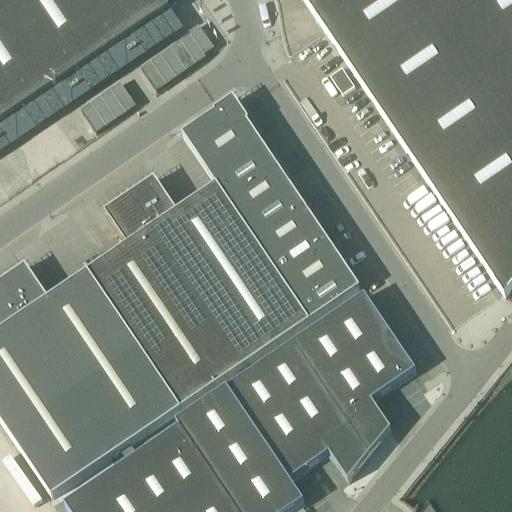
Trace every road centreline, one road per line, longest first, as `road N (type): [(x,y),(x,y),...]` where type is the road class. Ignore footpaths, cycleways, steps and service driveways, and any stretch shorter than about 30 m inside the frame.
road 1 (unclassified): [(363,511),(468,384),(246,62)]
road 2 (unclassified): [(0,233),(246,62)]
